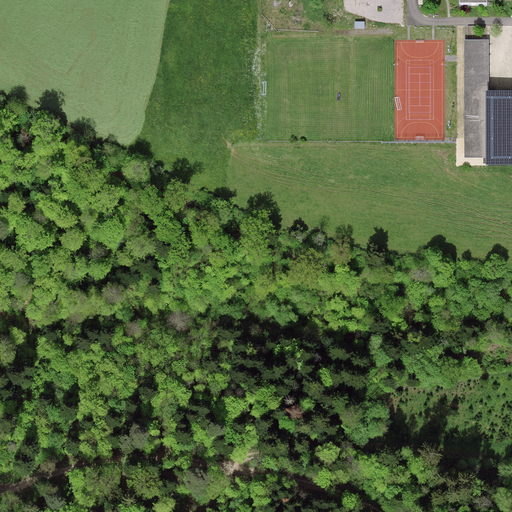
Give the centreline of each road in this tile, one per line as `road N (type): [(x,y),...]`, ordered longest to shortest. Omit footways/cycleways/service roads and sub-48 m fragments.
road 1 (track): [(0,495),(69,470),(161,460),(291,479),(370,511)]
road 2 (track): [(499,451),(274,450),(220,467)]
